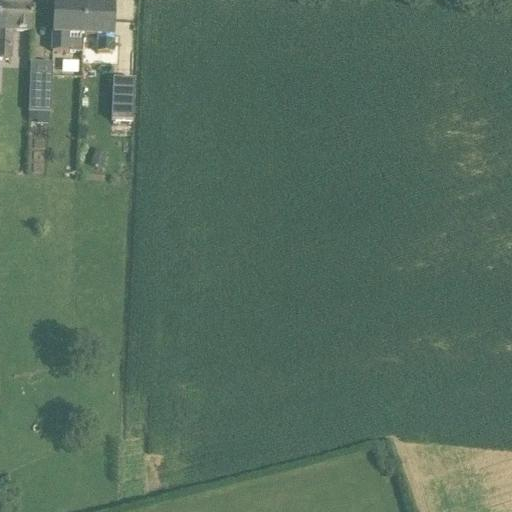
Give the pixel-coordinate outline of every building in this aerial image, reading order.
[(31,7),(0,5),(0,61),(10,62),(11,33),(30,34),(31,7)] [(82,39),(84,9),(54,8),(52,55),(66,55),(67,38),(82,39)] [(84,9),(82,39),(97,39),(97,55),(112,56),(113,10),(84,9)] [(51,66),(29,65),(27,115),(50,116),(51,66)] [(133,83),(112,82),(111,124),(132,124),(133,83)] [(102,172),(108,156),(96,152),(90,168),(102,172)]
